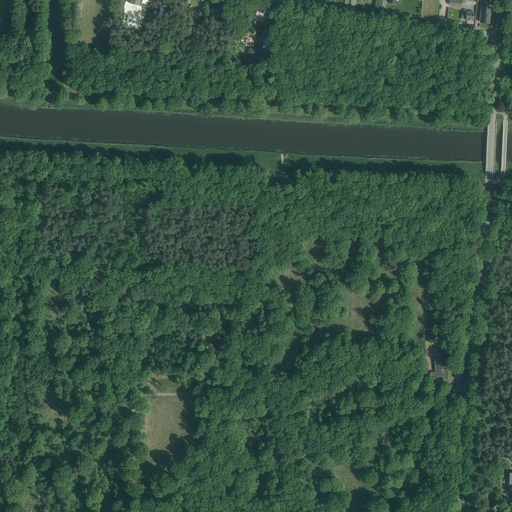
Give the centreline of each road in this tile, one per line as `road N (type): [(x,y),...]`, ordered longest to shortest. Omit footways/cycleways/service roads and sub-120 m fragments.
road 1 (tertiary): [(462,511),(499,38)]
road 2 (track): [(505,111),(62,84)]
road 3 (unclassified): [(499,38),(277,0)]
